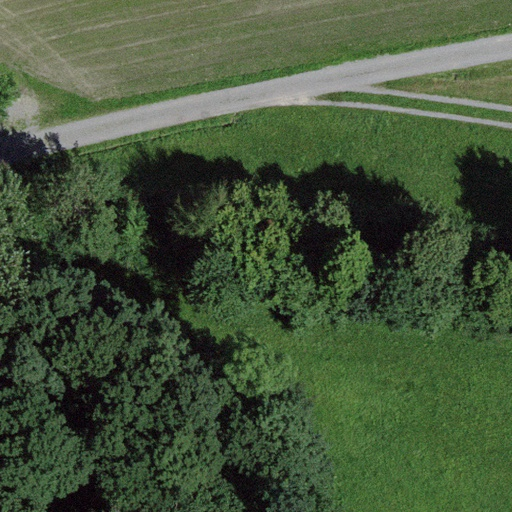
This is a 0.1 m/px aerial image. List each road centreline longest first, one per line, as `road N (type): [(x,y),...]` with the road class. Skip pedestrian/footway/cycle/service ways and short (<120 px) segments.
road 1 (track): [(0,154),(511,45)]
road 2 (track): [(89,511),(100,381),(0,324)]
road 3 (track): [(294,89),(511,120)]
